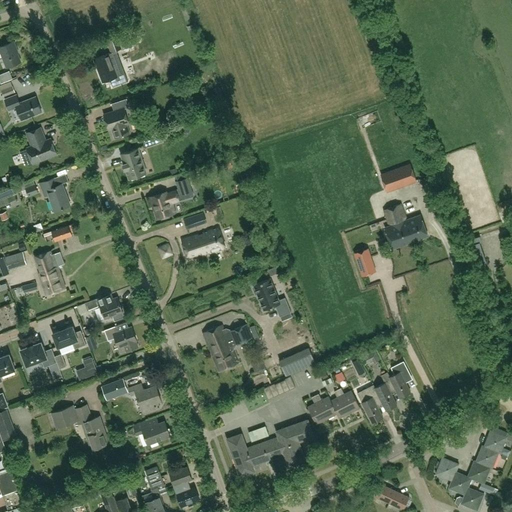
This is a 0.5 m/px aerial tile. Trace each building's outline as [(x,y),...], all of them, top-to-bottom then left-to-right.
[(124,35),(123,36),(119,37),(118,37),(106,41),(111,54),(123,49),(123,48),(128,46),(124,35)] [(17,50),(14,42),(0,47),(0,50),(7,68),(21,62),(16,50),(17,50)] [(109,54),(94,59),(103,82),(110,79),(113,87),(128,81),(119,57),(111,60),(109,54)] [(1,90),(4,97),(15,93),(13,86),(1,90)] [(16,95),(5,100),(9,111),(17,108),(21,120),(42,112),(36,97),(19,103),(16,95)] [(104,115),(109,130),(113,128),(116,138),(129,134),(126,124),(130,123),(125,108),(128,107),(126,100),(112,104),(115,112),(104,115)] [(41,128),(26,134),(31,146),(27,148),(33,164),(57,154),(51,138),(46,140),(41,128)] [(155,136),(142,141),(145,148),(158,144),(155,136)] [(147,173),(138,148),(121,154),(124,163),(123,163),(125,169),(126,169),(129,178),(147,173)] [(387,191),(416,181),(410,164),(381,174),(387,191)] [(55,178),(40,183),(45,197),(49,195),(55,210),(62,207),(63,208),(70,205),(62,184),(58,185),(55,178)] [(192,192),(187,178),(175,182),(180,195),(192,192)] [(34,182),(25,186),(29,197),(39,193),(34,182)] [(425,184),(422,191),(428,194),(431,186),(425,184)] [(166,192),(150,197),(154,207),(155,207),(158,219),(173,214),(170,203),(178,201),(175,192),(167,194),(166,192)] [(401,204),(383,210),(388,223),(389,226),(390,227),(408,221),(414,241),(428,236),(420,215),(407,220),(401,204)] [(217,220),(224,218),(220,206),(213,209),(217,220)] [(0,213),(0,216),(2,221),(9,218),(6,212),(0,213)] [(198,214),(184,219),(188,229),(201,224),(198,214)] [(389,226),(384,228),(392,249),(414,241),(408,221),(390,227),(389,226),(388,223),(389,226)] [(69,226),(52,231),(55,241),(72,236),(69,226)] [(198,234),(182,240),(188,260),(206,254),(205,253),(210,251),(210,253),(225,247),(219,227),(203,232),(204,234),(199,236),(198,234)] [(479,235),(462,242),(476,276),(488,272),(485,262),(487,261),(479,242),(482,242),(479,235)] [(169,242),(157,248),(162,259),(174,254),(169,242)] [(368,248),(355,253),(362,275),(375,271),(368,248)] [(39,274),(58,267),(56,267),(54,260),(56,260),(54,255),(52,255),(51,251),(35,256),(41,273),(39,273),(39,274)] [(21,253),(5,258),(6,259),(9,269),(27,264),(23,252),(21,253)] [(62,278),(58,267),(39,274),(43,284),(62,278)] [(66,288),(62,278),(43,284),(46,295),(66,288)] [(254,285),(255,287),(253,288),(256,295),(258,294),(258,295),(260,300),(265,310),(275,306),(280,317),(291,312),(285,298),(279,301),(270,279),(254,285)] [(29,284),(22,286),(24,292),(31,290),(29,284)] [(101,297),(85,303),(88,311),(100,307),(104,319),(112,316),(114,321),(125,318),(123,312),(118,297),(103,303),(101,297)] [(228,341),(231,347),(252,338),(246,324),(225,333),(222,325),(203,333),(212,353),(219,350),(218,350),(224,347),(223,343),(228,341)] [(73,326),(53,333),(58,347),(59,347),(72,342),(74,349),(75,349),(86,344),(81,330),(75,332),(73,326)] [(139,348),(136,340),(137,340),(132,327),(118,332),(116,327),(105,331),(108,341),(115,339),(120,353),(125,351),(125,352),(139,348)] [(93,335),(85,338),(88,344),(95,342),(93,335)] [(238,364),(231,347),(228,341),(223,343),(224,347),(218,350),(219,350),(212,353),(219,371),(238,364)] [(55,356),(52,348),(44,351),(41,342),(34,345),(34,344),(28,346),(28,347),(21,349),(27,365),(29,365),(30,366),(38,363),(37,361),(42,360),(44,367),(57,362),(55,356)] [(286,376),(316,363),(309,348),(280,361),(286,376)] [(0,357),(0,381),(2,380),(0,376),(0,374),(15,369),(9,354),(0,357)] [(55,356),(57,362),(60,369),(66,366),(62,355),(61,354),(55,356)] [(91,358),(84,361),(86,367),(89,376),(97,373),(91,358)] [(365,372),(358,358),(352,361),(359,375),(365,372)] [(390,377),(390,376),(389,376),(400,398),(410,392),(404,379),(411,375),(403,361),(391,368),(394,375),(390,377)] [(105,372),(102,364),(96,366),(99,374),(105,372)] [(345,379),(342,372),(335,375),(338,383),(345,379)] [(385,383),(374,388),(381,402),(386,411),(397,405),(389,391),(395,388),(400,398),(389,376),(390,376),(388,372),(381,376),(385,383)] [(285,379),(285,380),(290,390),(295,387),(290,376),(285,379)] [(128,391),(123,378),(102,386),(107,399),(128,391)] [(325,387),(333,383),(330,378),(323,382),(325,387)] [(285,380),(280,382),(285,392),(290,390),(285,380)] [(280,382),(275,384),(279,394),(285,392),(280,382)] [(279,394),(275,384),(275,383),(269,386),(274,397),(279,394)] [(141,384),(129,388),(131,395),(136,394),(143,414),(155,410),(153,404),(161,401),(156,386),(144,390),(141,384)] [(374,388),(372,385),(357,393),(372,423),(383,418),(376,404),(381,402),(374,388)] [(274,397),(269,386),(264,388),(268,399),(274,397)] [(338,390),(349,413),(360,408),(351,391),(344,394),(341,388),(338,390)] [(349,413),(338,390),(334,392),(337,398),(331,401),(334,407),(333,408),(337,414),(339,419),(349,413)] [(3,394),(0,395),(0,410),(8,407),(3,394)] [(334,407),(331,401),(329,396),(322,400),(319,394),(315,395),(327,419),(337,414),(333,408),(334,407)] [(327,419),(315,395),(312,397),(314,403),(308,407),(316,424),(327,419)] [(73,406),(72,406),(73,409),(77,420),(57,427),(57,428),(77,421),(78,424),(82,423),(92,450),(112,443),(110,436),(107,437),(100,416),(92,419),(87,405),(75,409),(73,406)] [(73,409),(72,406),(52,413),(57,427),(77,420),(73,409)] [(0,424),(12,421),(7,409),(0,411),(0,424)] [(241,434),(227,439),(240,476),(254,471),(252,466),(285,454),(289,467),(305,461),(298,442),(313,436),(308,420),(276,431),(279,437),(246,449),(241,434)] [(12,421),(0,424),(0,468),(13,464),(4,439),(16,434),(12,421)] [(147,421),(133,426),(137,435),(143,433),(148,445),(170,436),(165,421),(149,427),(147,421)] [(267,424),(251,431),(255,442),(272,436),(267,424)] [(508,432),(494,427),(492,431),(506,437),(508,432)] [(124,429),(118,431),(120,439),(127,437),(124,429)] [(482,445),(482,446),(500,453),(507,437),(506,437),(492,431),(490,430),(484,446),(482,445)] [(55,452),(69,451),(68,440),(55,441),(55,452)] [(500,453),(482,446),(476,461),(474,461),(492,468),(499,452),(500,453)] [(449,488),(459,464),(443,458),(436,474),(452,481),(449,488)] [(474,461),(468,477),(472,479),(484,484),(489,472),(496,475),(497,471),(492,468),(474,461)] [(27,503),(13,464),(0,468),(0,483),(9,510),(27,503)] [(459,464),(449,488),(464,494),(461,504),(465,495),(468,488),(472,479),(468,477),(456,472),(459,464)] [(192,480),(187,467),(169,473),(182,507),(200,500),(195,487),(189,490),(186,482),(192,480)] [(160,471),(146,476),(155,499),(147,502),(150,511),(164,511),(162,504),(164,503),(159,491),(166,488),(160,471)] [(130,496),(137,494),(132,479),(125,481),(130,496)] [(389,503),(395,491),(381,484),(375,497),(389,503)] [(107,511),(114,511),(118,511),(109,487),(100,491),(107,511)] [(484,494),(468,488),(465,495),(461,504),(477,511),(484,494)] [(395,491),(389,503),(403,510),(409,498),(395,491)] [(69,503),(57,508),(57,507),(56,507),(58,511),(72,511),(71,508),(76,506),(77,508),(85,504),(84,502),(82,497),(74,500),(69,501),(69,503)] [(131,511),(126,498),(116,501),(119,511),(138,511),(137,509),(131,511)]
